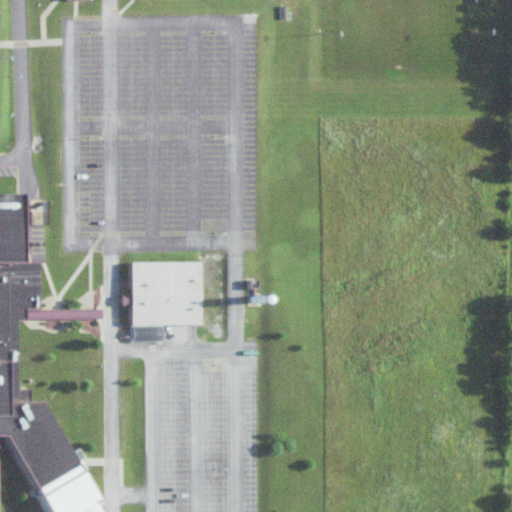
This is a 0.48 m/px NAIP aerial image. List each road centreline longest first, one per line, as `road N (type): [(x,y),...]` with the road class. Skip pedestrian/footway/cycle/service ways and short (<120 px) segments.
road 1 (residential): [(109,511),(106,0)]
road 2 (residential): [(0,161),(19,162),(10,0)]
